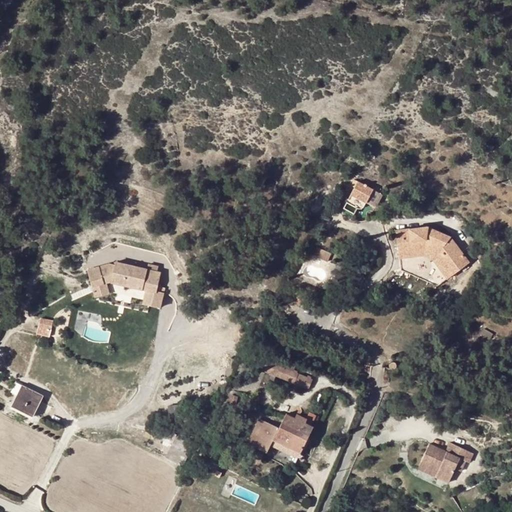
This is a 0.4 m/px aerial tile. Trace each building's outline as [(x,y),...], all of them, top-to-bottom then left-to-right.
[(358,181),(354,179),(351,185),(354,187),(350,194),(366,203),(366,202),(376,207),(383,194),(373,189),(374,189),(358,180),(358,181)] [(396,231),(400,270),(426,281),(451,237),(450,236),(428,227),(396,231)] [(426,281),(437,286),(460,269),(464,266),(468,262),(451,237),(426,281)] [(331,253),(317,246),(313,255),(327,262),(331,253)] [(113,259),(89,265),(97,292),(115,288),(145,297),(143,301),(160,306),(166,286),(159,284),(163,271),(160,270),(150,267),(119,257),(118,260),(113,259)] [(161,265),(151,262),(150,267),(160,270),(161,265)] [(38,333),(50,336),(54,322),(42,319),(38,333)] [(266,354),(263,360),(293,372),(295,365),(266,354)] [(312,379),(293,372),(263,360),(260,369),(308,388),(312,379)] [(34,417),(44,395),(23,385),(12,406),(34,417)] [(237,396),(232,395),(229,405),(234,407),(237,396)] [(170,418),(181,416),(180,405),(169,407),(170,418)] [(306,419),(304,423),(310,426),(315,415),(309,412),(306,418),(306,419)] [(278,428),(259,419),(247,442),(266,451),(270,444),(273,439),(300,452),(312,427),(310,426),(304,423),(306,419),(306,418),(296,414),(294,418),(285,414),(278,428)] [(182,438),(180,442),(193,448),(194,444),(182,438)] [(300,452),(273,439),(270,444),(300,458),(302,454),(300,452)] [(178,441),(169,459),(183,466),(193,448),(180,442),(178,441)] [(445,450),(429,443),(417,469),(449,483),(455,468),(460,458),(467,461),(470,463),(474,453),(449,442),(445,450)] [(467,461),(460,458),(455,468),(462,471),(467,461)]
